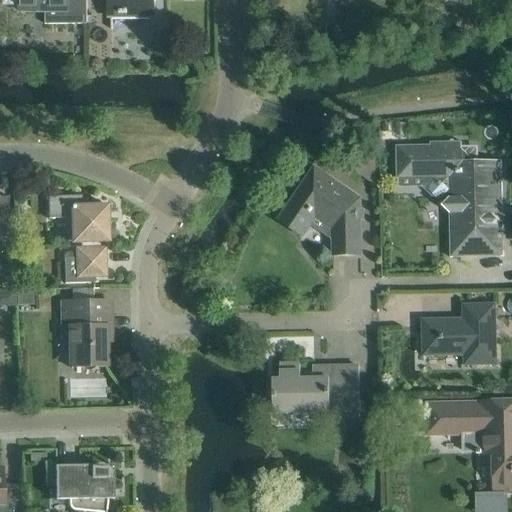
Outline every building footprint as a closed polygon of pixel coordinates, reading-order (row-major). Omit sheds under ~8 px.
[(19,0),(20,12),(45,12),(45,25),(87,25),(86,0),(19,0)] [(111,0),(112,18),(151,18),(151,0),(111,0)] [(398,188),(422,187),(430,178),(449,178),(449,196),(441,206),(449,214),(450,258),(503,257),(501,161),(474,162),(461,149),(461,142),(430,142),(430,145),(396,146),(396,179),(398,179),(398,188)] [(340,162),(360,176),(360,155),(340,162)] [(302,237),(319,212),(332,221),(333,255),(361,255),(360,198),(314,167),(278,220),(302,237)] [(76,249),(76,258),(65,258),(65,255),(63,255),(64,284),(97,283),(97,282),(94,282),(94,277),(105,277),(104,249),(100,249),(100,242),(108,242),(107,206),(82,206),(81,196),(48,197),(48,219),(71,218),(72,243),(80,243),(80,249),(76,249)] [(8,197),(0,197),(0,238),(9,238),(8,197)] [(10,265),(1,266),(2,288),(11,287),(10,265)] [(33,292),(17,292),(18,306),(34,306),(33,292)] [(14,293),(0,293),(0,306),(15,307),(14,293)] [(71,339),(71,349),(70,369),(72,369),(72,364),(104,364),(104,368),(106,368),(105,328),(110,328),(109,302),(89,303),(65,303),(65,339),(71,339)] [(463,319),(422,320),(423,356),(464,355),(464,365),(496,364),(495,305),(463,305),(463,319)] [(273,381),(273,401),(273,411),(329,410),(329,418),(360,417),(359,367),(313,368),(313,380),(300,380),(300,364),(280,365),(280,380),(273,381)] [(511,402),(480,403),(480,404),(427,404),(427,434),(481,433),(481,454),(494,454),(494,490),(511,489),(511,402)] [(46,454),(30,455),(30,462),(46,462),(46,454)] [(73,510),(86,511),(90,511),(105,511),(107,499),(113,499),(113,478),(107,478),(107,469),(92,467),(91,466),(55,466),(55,486),(55,500),(68,500),(68,505),(70,508),(73,510)] [(2,468),(0,467),(0,511),(20,511),(20,498),(3,498),(2,468)]
